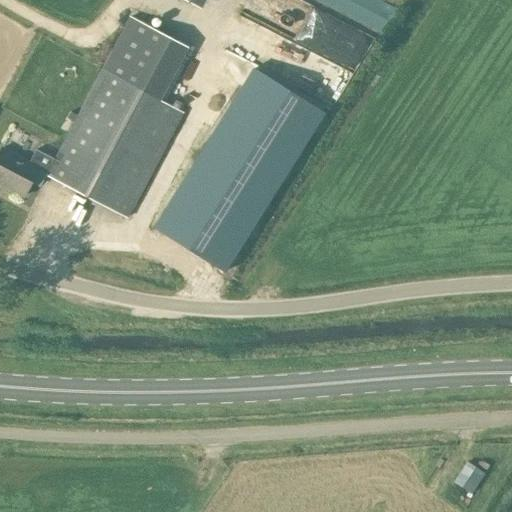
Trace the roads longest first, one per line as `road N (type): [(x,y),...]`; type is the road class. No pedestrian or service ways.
road 1 (unclassified): [(0,266),(172,305),(272,308),(511,283)]
road 2 (unclassified): [(511,417),(174,440),(0,433)]
road 3 (tertiary): [(511,373),(215,391),(0,385)]
